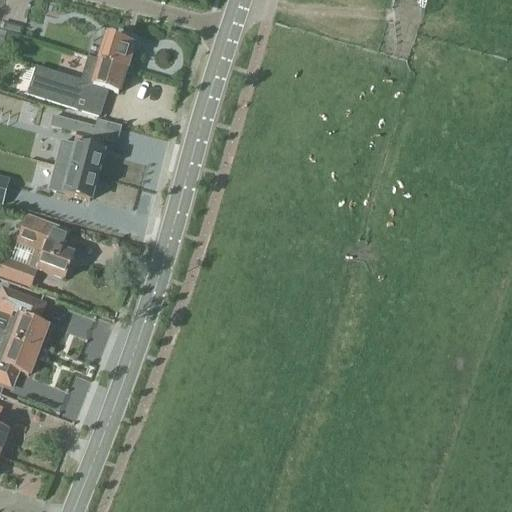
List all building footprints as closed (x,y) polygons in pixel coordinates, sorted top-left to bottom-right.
[(11,36),(0,32),(0,44),(3,46),(4,42),(9,43),(11,36)] [(108,38),(101,63),(125,70),(132,46),(108,38)] [(81,82),(36,69),(28,96),(100,118),(100,117),(74,109),(77,97),(104,105),(108,91),(118,93),(125,70),(87,59),(81,82)] [(53,118),(51,129),(77,136),(74,147),(64,145),(61,144),(55,167),(59,167),(96,178),(102,154),(100,154),(104,141),(94,138),(96,129),(53,118)] [(55,167),(49,193),(90,203),(96,178),(59,167),(55,167)] [(34,252),(28,268),(63,281),(72,257),(61,253),(68,234),(26,218),(16,245),(34,252)] [(37,272),(2,259),(0,264),(0,279),(30,290),(37,272)] [(0,297),(0,384),(6,387),(12,371),(28,378),(46,329),(38,326),(45,307),(3,291),(0,297)]
